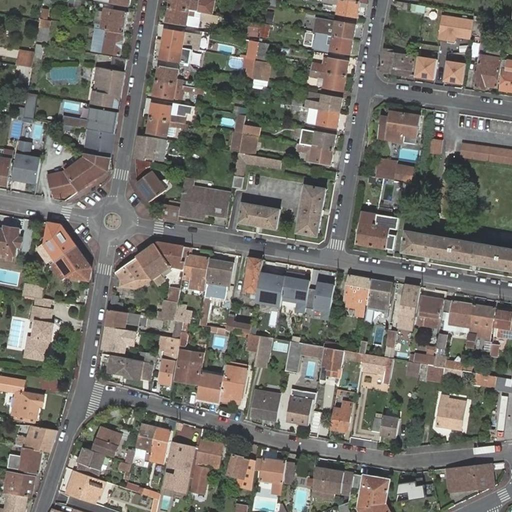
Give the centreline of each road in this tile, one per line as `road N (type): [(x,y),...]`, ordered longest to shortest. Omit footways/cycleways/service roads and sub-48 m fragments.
road 1 (residential): [(84,385),(406,461),(511,451)]
road 2 (residential): [(116,204),(151,0)]
road 3 (residential): [(131,224),(334,259)]
road 4 (residential): [(334,259),(511,289)]
road 5 (residential): [(334,259),(365,88)]
road 6 (residential): [(84,385),(109,239)]
road 7 (residential): [(511,109),(365,88)]
road 8 (residential): [(48,511),(84,385)]
